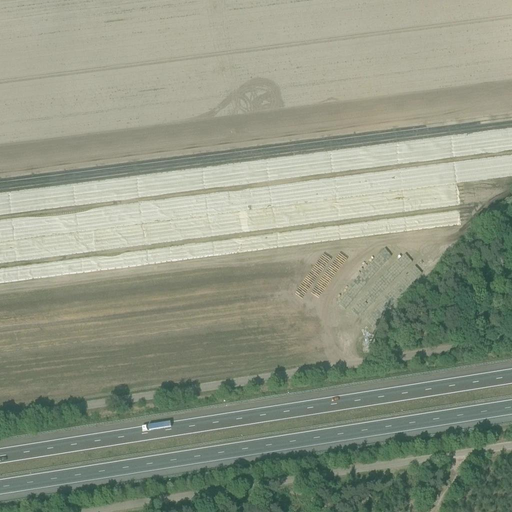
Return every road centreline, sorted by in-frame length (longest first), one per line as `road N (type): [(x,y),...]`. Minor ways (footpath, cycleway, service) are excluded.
road 1 (motorway): [(511,376),(0,456)]
road 2 (motorway): [(0,487),(511,407)]
road 3 (unclassified): [(511,339),(0,418)]
road 4 (unclassified): [(86,511),(511,444)]
